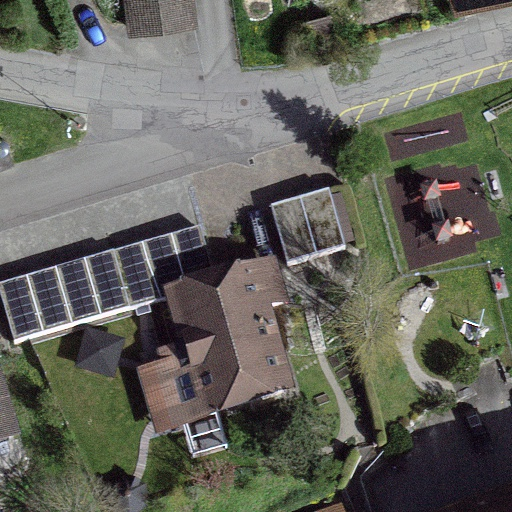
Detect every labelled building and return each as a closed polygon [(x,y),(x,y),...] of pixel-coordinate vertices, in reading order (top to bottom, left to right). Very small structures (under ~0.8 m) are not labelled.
[(127,0),(132,30),(193,22),(189,0),(127,0)] [(345,250),(328,192),(271,209),(287,266),(345,250)] [(0,295),(14,344),(174,299),(216,287),(200,229),(0,286),(0,295)] [(261,312),(283,306),(273,271),(216,287),(174,299),(207,414),(284,392),(261,312)] [(0,444),(15,440),(0,391),(0,444)]
